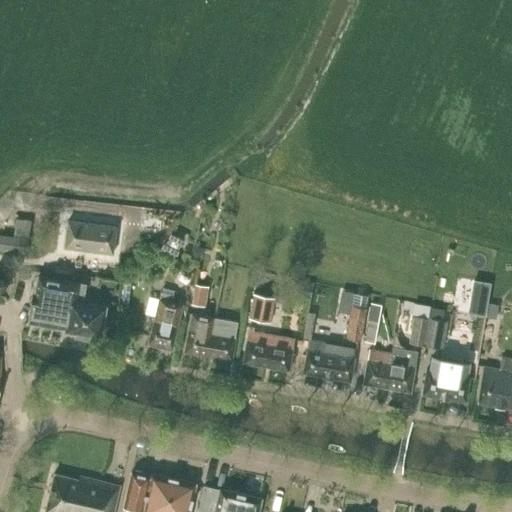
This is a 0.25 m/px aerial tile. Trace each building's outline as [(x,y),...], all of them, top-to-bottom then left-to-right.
[(17,219),(14,238),(0,236),(0,239),(0,248),(24,252),(26,240),(29,220),(17,219)] [(68,220),(64,247),(112,254),(116,227),(68,220)] [(173,257),(182,239),(172,234),(159,250),(173,257)] [(199,259),(203,247),(193,245),(190,257),(199,259)] [(105,307),(82,303),(85,285),(73,284),(74,277),(54,274),(53,280),(37,277),(37,281),(34,297),(32,297),(27,323),(65,329),(65,331),(85,335),(84,338),(96,341),(97,337),(100,337),(105,307)] [(127,305),(129,281),(118,281),(116,305),(127,305)] [(489,283),(473,281),(468,312),(484,315),(489,283)] [(208,286),(207,285),(194,283),(191,304),(205,306),(208,286)] [(171,350),(179,319),(182,305),(172,302),(176,287),(162,284),(147,344),(171,350)] [(274,298),(254,294),(249,319),(269,322),(274,298)] [(497,305),(487,303),(485,317),(495,319),(497,305)] [(341,318),(350,320),(346,337),(360,341),(366,308),(353,306),(347,305),(344,304),(341,318)] [(366,325),(368,326),(365,342),(374,343),(377,327),(380,307),(370,305),(366,325)] [(184,352),(207,356),(212,333),(211,333),(213,320),(214,317),(192,313),(184,352)] [(428,318),(414,315),(409,343),(423,345),(428,318)] [(428,318),(423,345),(437,348),(442,320),(428,318)] [(212,333),(207,356),(231,361),(238,324),(213,320),(211,333),(212,333)] [(294,339),(253,332),(254,328),(249,327),(242,363),(288,371),(294,339)] [(356,348),(332,344),(308,340),(302,373),(326,377),(350,381),(356,348)] [(392,353),(390,353),(389,363),(391,363),(387,388),(412,393),(418,352),(394,347),(392,353)] [(362,384),(387,388),(391,363),(389,363),(390,353),(368,349),(362,384)] [(467,377),(469,363),(432,357),(430,371),(426,370),(422,394),(465,402),(469,377),(467,377)] [(511,358),(501,357),(499,369),(483,366),(477,402),(511,407),(511,358)] [(131,472),(123,507),(121,511),(141,511),(150,476),(144,475),(144,472),(133,470),(132,472),(131,472)] [(113,511),(120,485),(89,478),(79,475),(78,479),(54,473),(44,511),(45,511),(113,511)] [(150,473),(150,476),(141,511),(189,511),(195,484),(168,477),(150,473)] [(257,511),(261,498),(219,489),(220,489),(204,486),(197,511),(257,511)]
